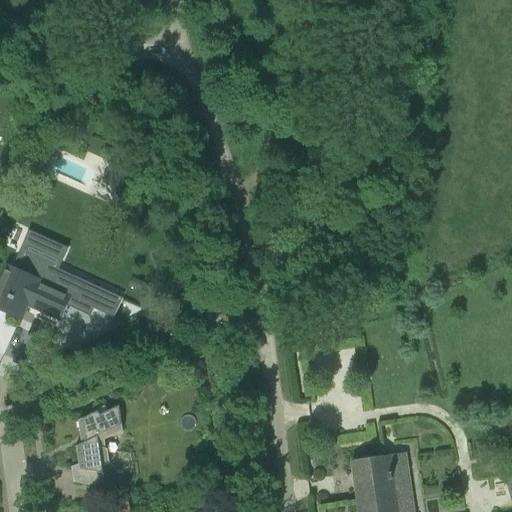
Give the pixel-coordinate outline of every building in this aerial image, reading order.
[(110,164),(102,183),(115,189),(123,170),(110,164)] [(0,283),(0,310),(21,320),(27,305),(37,310),(60,320),(70,298),(113,318),(122,299),(53,267),(54,265),(26,252),(18,271),(8,266),(0,283)] [(133,279),(129,287),(139,291),(142,283),(133,279)] [(74,484),(94,487),(105,489),(102,468),(109,467),(106,449),(105,449),(104,440),(122,432),(118,406),(100,415),(97,412),(78,422),(82,445),(75,449),(78,467),(71,470),(74,484)] [(412,511),(405,454),(351,462),(358,511),(412,511)] [(511,457),(503,461),(507,473),(509,473),(511,483),(511,457)] [(128,511),(127,500),(104,496),(107,511),(128,511)]
